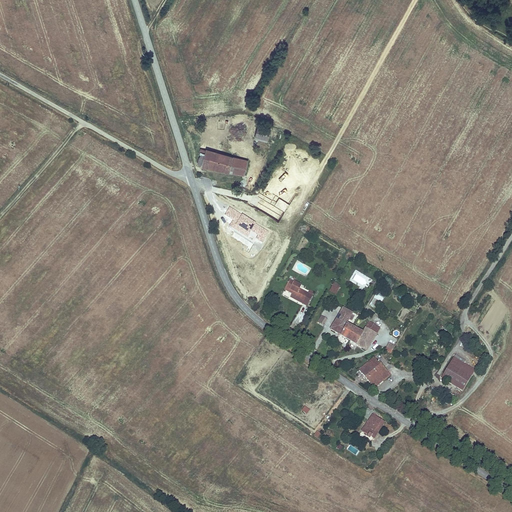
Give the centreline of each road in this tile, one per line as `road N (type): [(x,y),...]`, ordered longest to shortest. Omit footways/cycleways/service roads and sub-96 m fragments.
road 1 (tertiary): [(190,177),(220,268),(250,314),(511,492)]
road 2 (track): [(511,235),(435,377),(398,378),(374,401)]
road 3 (unclassified): [(190,177),(170,173),(0,74)]
road 4 (tertiary): [(134,0),(190,177)]
road 5 (track): [(0,215),(83,122)]
